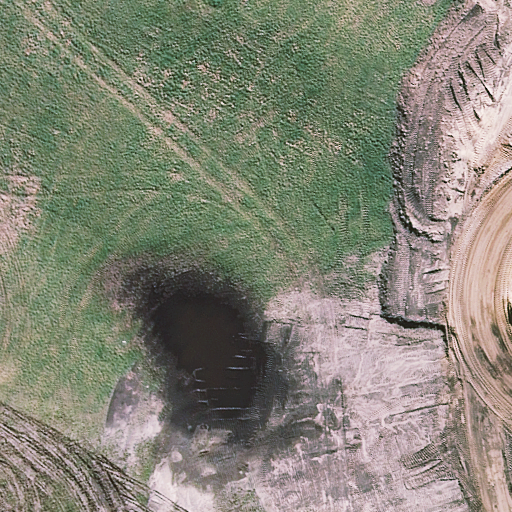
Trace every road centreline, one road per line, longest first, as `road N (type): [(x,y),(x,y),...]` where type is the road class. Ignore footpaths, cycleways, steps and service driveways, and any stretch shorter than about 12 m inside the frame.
road 1 (unknown): [(511,210),(0,423)]
road 2 (unknown): [(0,309),(511,96)]
